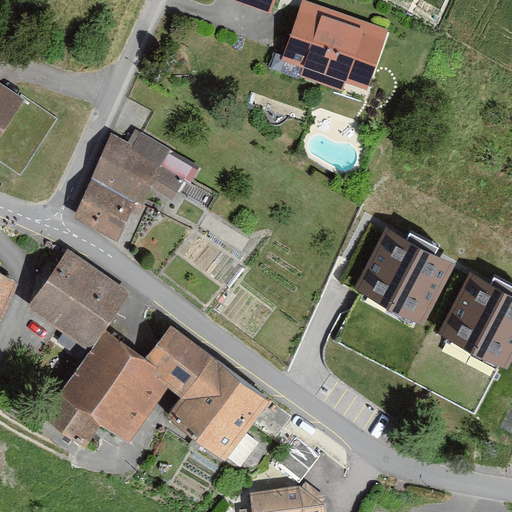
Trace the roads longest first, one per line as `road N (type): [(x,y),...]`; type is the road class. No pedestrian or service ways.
road 1 (residential): [(511,490),(407,467),(343,431),(61,224)]
road 2 (residential): [(61,224),(160,0)]
